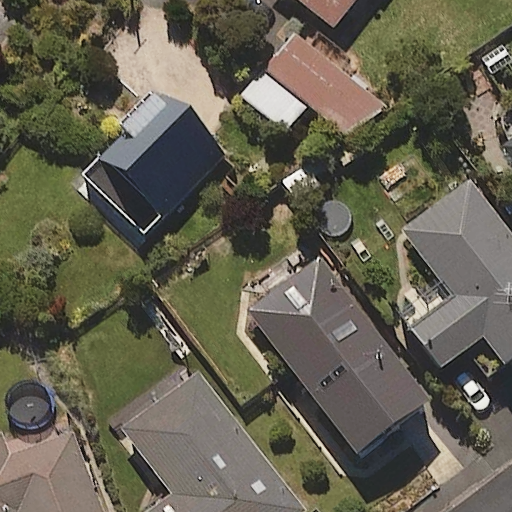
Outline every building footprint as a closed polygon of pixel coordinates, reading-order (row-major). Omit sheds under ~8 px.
[(288,0),(340,41),(372,0),(288,0)] [(386,113),(300,43),(247,108),(289,142),(312,114),(356,150),(386,113)] [(227,165),(163,105),(84,189),(149,249),(227,165)] [(511,239),(476,191),(408,242),(462,313),(420,344),(452,386),(493,356),(511,381),(511,239)] [(441,422),(324,267),(252,321),(369,477),(441,422)] [(301,511),(204,385),(128,443),(180,510),(177,511),(301,511)] [(23,467),(14,444),(0,449),(0,511),(104,511),(79,446),(23,467)]
